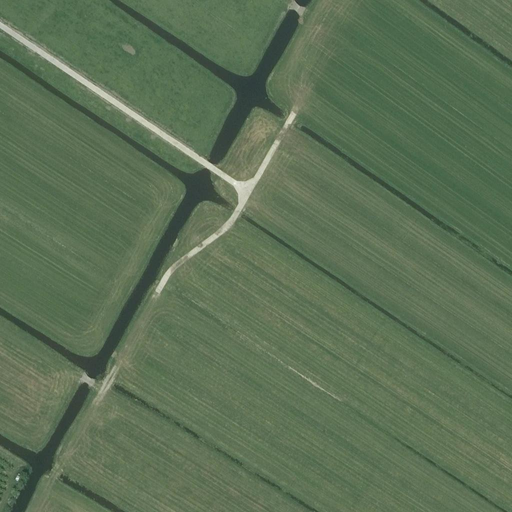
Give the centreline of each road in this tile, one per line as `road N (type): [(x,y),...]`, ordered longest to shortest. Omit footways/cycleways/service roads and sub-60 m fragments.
road 1 (track): [(48,488),(174,265),(232,220),(288,124),(324,26),(347,0)]
road 2 (track): [(244,194),(0,29)]
